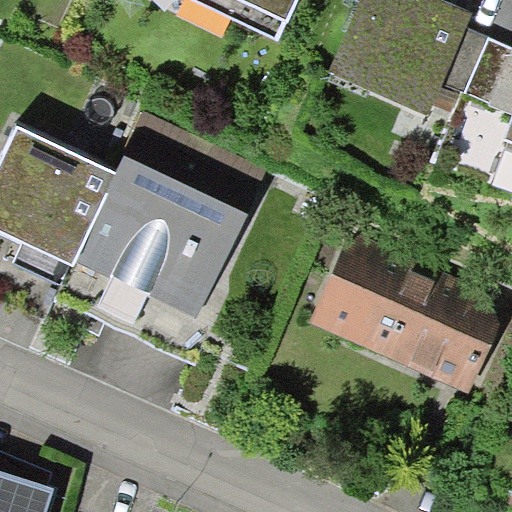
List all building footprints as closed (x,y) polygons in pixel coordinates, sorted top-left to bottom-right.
[(192,0),(279,40),(287,22),(288,22),(298,0),(192,0)] [(472,11),(446,0),(359,0),(328,72),(426,115),(441,81),(466,26),(472,11)] [(466,92),(490,37),(466,26),(441,81),(466,92)] [(491,103),(511,47),(511,46),(490,37),(466,92),(491,103)] [(511,47),(491,103),(490,105),(511,113),(511,116),(503,139),(509,142),(511,142),(511,47)] [(0,232),(23,244),(70,266),(74,267),(76,261),(116,172),(17,125),(0,159),(0,232)] [(110,278),(148,295),(197,319),(247,213),(124,155),(116,172),(76,261),(110,278)] [(511,303),(352,230),(310,321),(469,393),(511,303)] [(70,266),(23,244),(14,261),(62,284),(70,266)] [(148,295),(110,278),(97,307),(134,324),(148,295)] [(0,511),(46,511),(54,487),(47,484),(51,472),(0,450),(0,511)]
